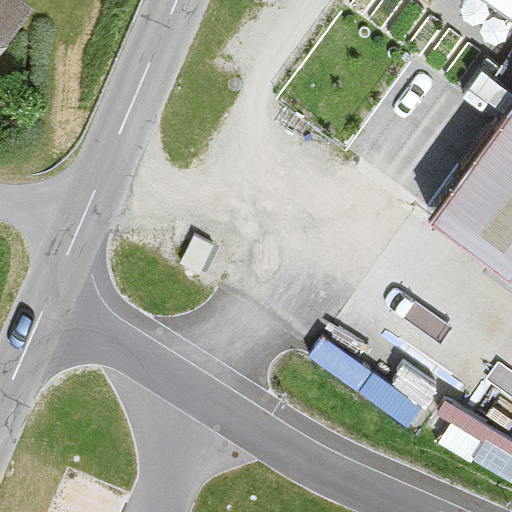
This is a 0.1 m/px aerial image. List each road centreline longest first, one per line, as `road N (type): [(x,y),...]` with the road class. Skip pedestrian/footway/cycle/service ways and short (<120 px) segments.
road 1 (residential): [(41,317),(433,511)]
road 2 (tertiary): [(41,317),(176,0)]
